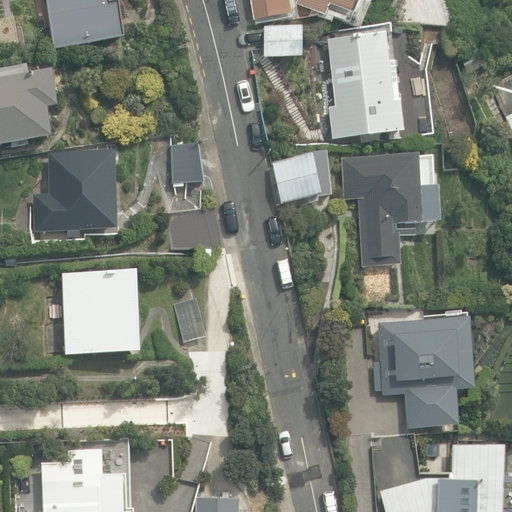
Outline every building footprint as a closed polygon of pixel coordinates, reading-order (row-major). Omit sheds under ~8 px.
[(46,0),(53,51),(126,40),(121,3),(112,4),(111,0),(46,0)] [(251,0),(255,20),(293,14),(290,0),(251,0)] [(328,11),(358,23),(366,4),(358,1),(358,0),(298,0),(296,6),(326,18),(328,11)] [(265,57),(304,58),(304,28),(265,28),(265,57)] [(390,62),(387,33),(328,40),(336,107),(329,108),(333,141),(404,133),(395,62),(390,62)] [(0,78),(0,146),(53,139),(49,108),(58,107),(54,72),(0,78)] [(511,75),(491,84),(511,133),(511,75)] [(171,146),(173,185),(205,184),(198,144),(171,146)] [(67,231),(68,237),(80,237),(80,231),(118,230),(116,152),(49,153),(50,194),(34,195),(35,232),(67,231)] [(274,164),(283,205),(323,196),(314,155),(274,164)] [(359,200),(363,267),(402,265),(400,234),(395,234),(395,225),(438,222),(436,189),(421,190),(419,155),(343,159),(345,201),(359,200)] [(174,250),(223,248),(215,208),(170,213),(174,250)] [(37,247),(59,246),(58,232),(36,234),(37,247)] [(63,274),(67,356),(142,353),(139,271),(63,274)] [(175,304),(184,342),(207,337),(198,298),(175,304)] [(406,394),(408,430),(460,427),(458,391),(476,390),(471,318),(417,321),(416,308),(385,310),(385,322),(379,323),(382,362),(374,362),(376,391),(383,391),(383,396),(406,394)] [(157,404),(158,426),(195,425),(195,402),(157,404)] [(511,511),(511,472),(503,472),(504,447),(452,446),(451,480),(427,479),(380,492),(385,511),(511,511)] [(43,463),(44,511),(133,511),(134,511),(126,511),(125,473),(81,474),(81,462),(43,463)] [(196,511),(240,511),(241,499),(197,497),(196,511)]
